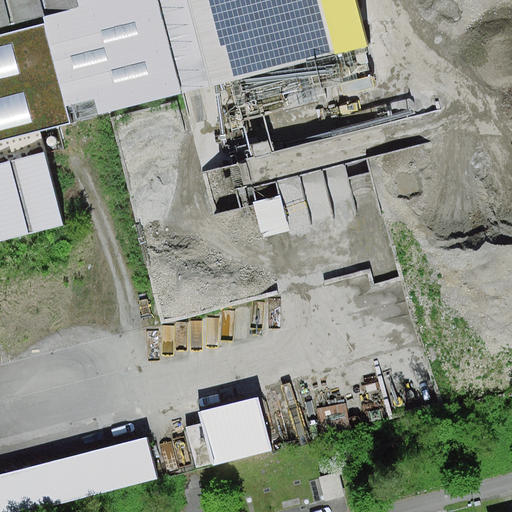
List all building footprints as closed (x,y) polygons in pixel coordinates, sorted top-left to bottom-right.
[(0,0),(0,139),(187,92),(162,0),(0,0)] [(190,0),(214,89),(369,49),(355,0),(190,0)] [(252,191),(264,243),(294,236),(286,202),(284,202),(279,179),(365,159),(360,135),(231,165),(238,194),(252,191)] [(0,166),(0,246),(83,226),(64,150),(0,166)] [(258,397),(200,411),(203,426),(186,430),(196,470),(271,451),(258,397)] [(0,473),(0,511),(39,511),(160,482),(149,436),(0,473)]
